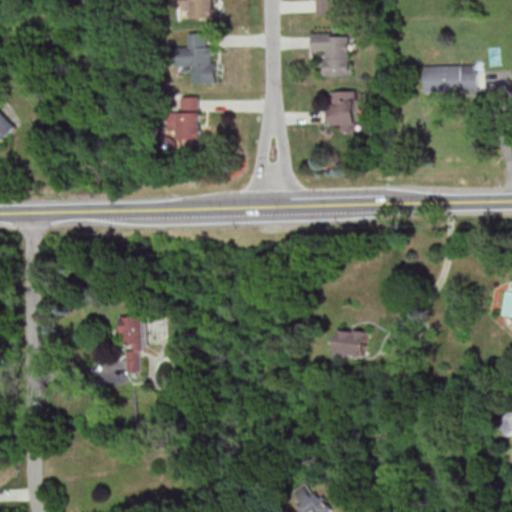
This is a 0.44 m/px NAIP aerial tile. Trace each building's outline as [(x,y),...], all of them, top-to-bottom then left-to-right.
[(183,0),(184,9),(194,9),(194,17),(215,17),(214,0),(183,0)] [(317,0),(317,14),(336,13),(335,0),(317,0)] [(195,83),(218,82),(217,61),(213,62),(213,45),(208,45),(208,32),(190,32),(190,46),(177,46),(177,65),(195,65),(195,83)] [(312,50),(326,50),(326,75),(350,75),(350,34),(312,34),(312,50)] [(478,64),(426,65),(426,92),(453,92),(453,86),(462,86),(462,91),(478,90),(478,64)] [(343,124),(343,132),(359,131),(357,90),(332,91),(334,124),(343,124)] [(202,96),(182,96),(183,138),(204,138),(202,96)] [(0,140),(1,142),(17,127),(0,109),(0,140)] [(131,371),(149,371),(148,315),(125,316),(125,334),(129,334),(130,343),(138,343),(138,349),(131,350),(131,371)] [(337,352),(367,354),(369,331),(339,328),(337,352)] [(511,434),(511,409),(499,420),(511,435),(511,434)] [(333,511),(323,491),(314,495),(310,486),(300,491),(305,502),(301,504),(304,511),(313,511),(317,510),(317,511),(333,511)]
